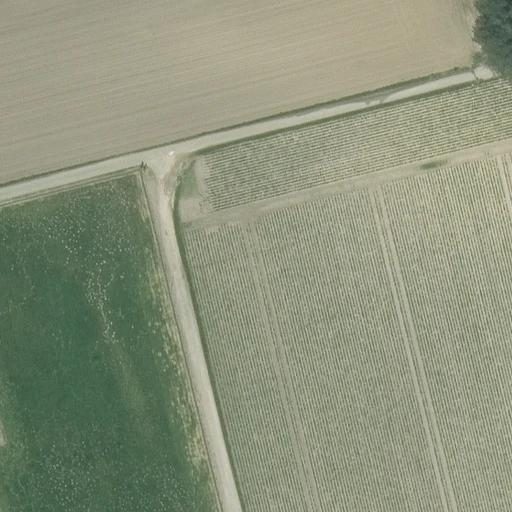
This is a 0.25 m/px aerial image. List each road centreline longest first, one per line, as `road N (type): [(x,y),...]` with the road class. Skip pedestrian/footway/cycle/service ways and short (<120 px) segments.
road 1 (unclassified): [(0,195),(511,66)]
road 2 (track): [(144,158),(229,511)]
